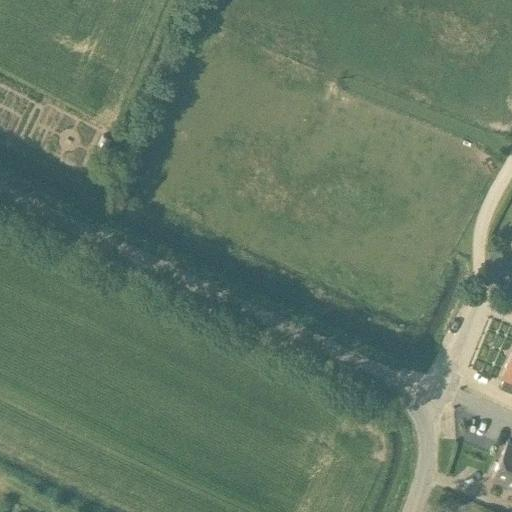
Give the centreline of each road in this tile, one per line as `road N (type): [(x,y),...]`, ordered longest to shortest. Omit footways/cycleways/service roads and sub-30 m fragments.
road 1 (unclassified): [(410,511),(421,486),(426,415),(400,387),(0,186)]
road 2 (track): [(426,415),(484,292),(480,221),(511,164)]
